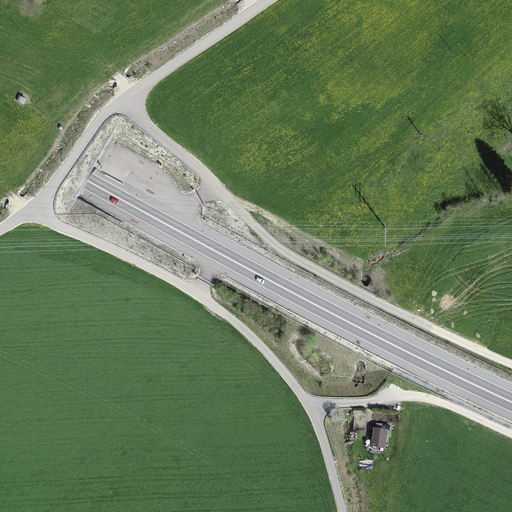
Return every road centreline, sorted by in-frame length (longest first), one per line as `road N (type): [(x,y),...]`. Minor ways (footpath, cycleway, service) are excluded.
road 1 (trunk): [(0,132),(511,401)]
road 2 (track): [(126,97),(144,124),(274,244),(511,363)]
road 3 (unclassified): [(0,229),(37,206),(113,106),(268,0)]
